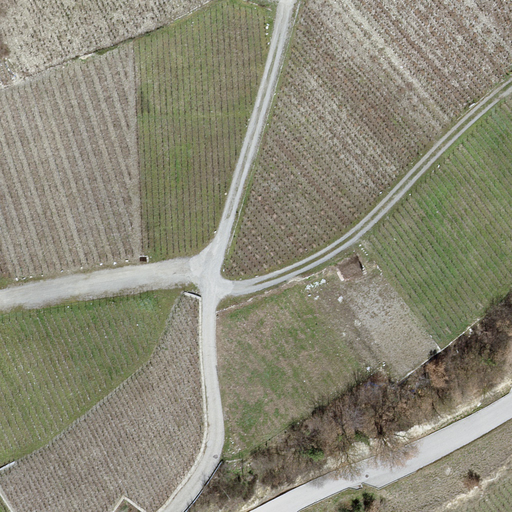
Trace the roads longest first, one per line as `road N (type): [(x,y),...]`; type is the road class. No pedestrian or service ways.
road 1 (track): [(0,297),(208,271),(219,287),(249,285),(320,259),(511,79)]
road 2 (track): [(170,511),(204,467),(215,433),(208,271),(289,0)]
road 3 (unclassified): [(289,511),(511,406)]
